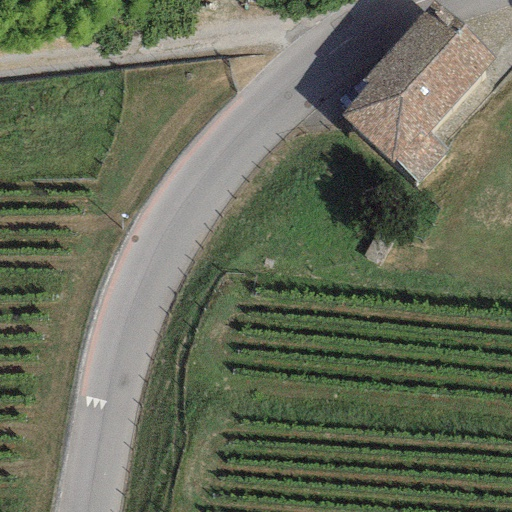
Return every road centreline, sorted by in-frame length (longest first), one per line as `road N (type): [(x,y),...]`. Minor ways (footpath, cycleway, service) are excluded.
road 1 (unclassified): [(84,511),(118,350),(145,269),(190,187),(270,100),(346,39)]
road 2 (residential): [(0,73),(288,25),(346,39)]
